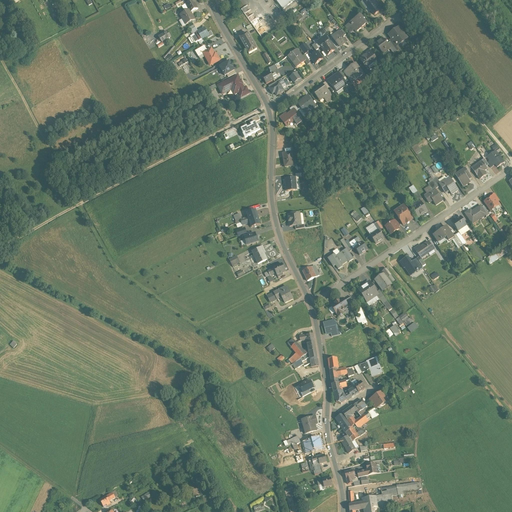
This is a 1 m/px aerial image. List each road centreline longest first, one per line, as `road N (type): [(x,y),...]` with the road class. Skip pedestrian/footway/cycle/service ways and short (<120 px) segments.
road 1 (track): [(261,292),(197,325),(122,274),(0,58)]
road 2 (track): [(0,248),(269,107)]
road 3 (residential): [(310,302),(511,169)]
road 4 (residential): [(269,107),(276,227),(310,302)]
road 5 (track): [(396,16),(511,159)]
road 6 (residential): [(269,107),(396,16)]
road 7 (track): [(128,0),(2,62)]
